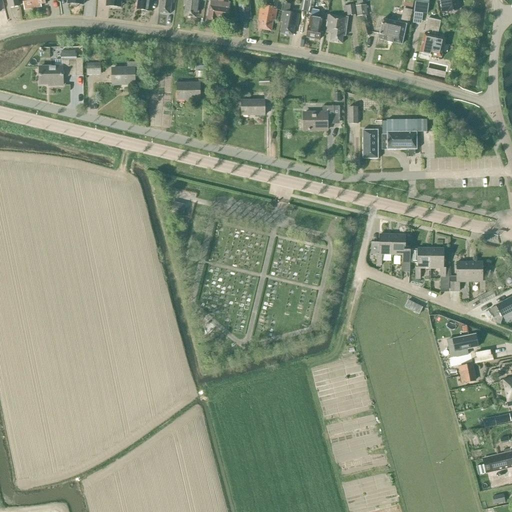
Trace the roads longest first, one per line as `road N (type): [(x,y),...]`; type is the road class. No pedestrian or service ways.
road 1 (residential): [(511,171),(344,177),(0,96)]
road 2 (residential): [(491,103),(321,59),(111,26),(0,32)]
road 3 (primary): [(374,202),(0,113)]
road 4 (track): [(360,272),(338,351),(304,367),(343,511)]
road 5 (residential): [(466,313),(360,272),(374,202)]
road 6 (primary): [(511,229),(374,202)]
